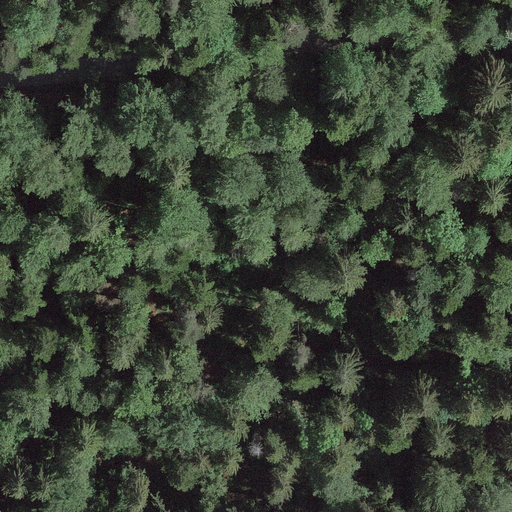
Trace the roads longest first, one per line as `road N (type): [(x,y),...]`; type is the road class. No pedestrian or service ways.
road 1 (track): [(0,397),(194,369),(511,351)]
road 2 (unclassified): [(0,79),(345,41),(511,41)]
